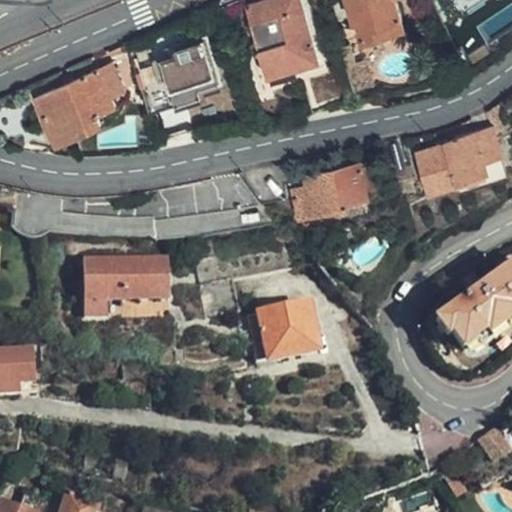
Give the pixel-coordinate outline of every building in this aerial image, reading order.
[(258,0),(247,4),(257,38),(259,47),(256,48),(260,60),(263,59),(268,76),(272,75),(299,67),(319,61),(318,58),(300,0),(258,0)] [(308,0),(300,0),(318,58),(325,56),(308,0)] [(346,0),(354,22),(359,21),(367,40),(405,27),(394,0),(346,0)] [(359,21),(354,22),(361,42),(367,40),(359,21)] [(176,53),(165,57),(152,61),(159,82),(167,79),(176,104),(201,96),(198,88),(222,80),(205,34),(173,45),(176,53)] [(259,47),(257,38),(251,40),(254,49),(256,48),(259,47)] [(341,47),(360,102),(381,96),(368,57),(356,62),(349,44),(341,47)] [(162,48),(165,57),(176,53),(173,45),(162,48)] [(123,87),(111,61),(38,93),(58,142),(103,123),(99,113),(117,105),(112,93),(123,87)] [(299,67),(272,75),(274,81),(301,73),(299,67)] [(350,101),(342,71),(306,81),(316,111),(350,101)] [(511,92),(499,100),(505,110),(511,104),(511,92)] [(501,153),(491,122),(439,138),(440,142),(414,150),(427,188),(486,169),(483,159),(501,153)] [(304,213),(367,196),(372,194),(370,188),(383,185),(375,157),(306,174),(308,183),(295,186),(302,214),(304,213)] [(296,168),(244,178),(246,181),(262,200),(290,194),(286,183),(299,181),(296,168)] [(244,178),(239,172),(178,185),(137,191),(87,194),(64,193),(63,213),(164,214),(164,218),(262,200),(246,181),(244,178)] [(369,206),(367,196),(304,213),(307,221),(369,206)] [(293,268),(289,246),(197,266),(205,319),(238,314),(243,312),(237,279),(293,268)] [(172,303),(171,260),(87,262),(88,321),(111,321),(111,305),(172,303)] [(511,262),(486,281),(470,293),(435,318),(447,334),(451,331),(462,346),(483,331),(487,336),(511,317),(511,262)] [(470,293),(486,281),(483,275),(466,288),(470,293)] [(317,354),(308,305),(262,314),(248,316),(256,365),(317,354)] [(0,384),(21,384),(36,383),(35,350),(0,351),(0,384)] [(37,395),(36,383),(21,384),(21,396),(37,395)] [(0,396),(21,396),(21,384),(0,384),(0,396)] [(511,455),(497,432),(479,445),(495,467),(511,456),(511,455)] [(129,486),(133,460),(88,453),(86,463),(87,475),(129,486)] [(455,467),(444,473),(457,496),(469,489),(455,467)] [(0,511),(47,511),(52,498),(26,490),(19,503),(6,496),(0,510),(0,511)] [(98,511),(100,507),(69,496),(63,511),(98,511)]
